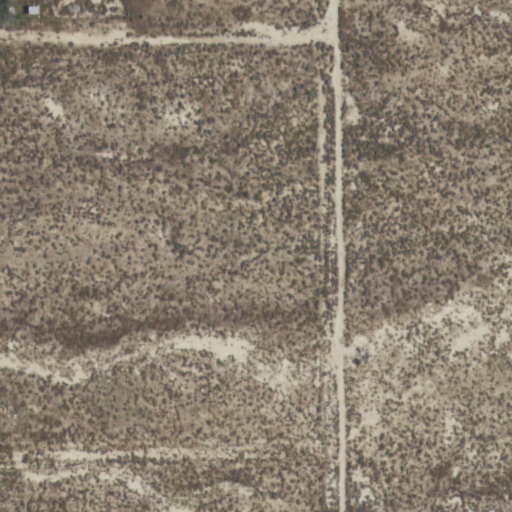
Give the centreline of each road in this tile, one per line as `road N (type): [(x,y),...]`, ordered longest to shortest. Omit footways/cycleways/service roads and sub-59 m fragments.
road 1 (track): [(339,511),(333,0)]
road 2 (residential): [(0,36),(334,38)]
